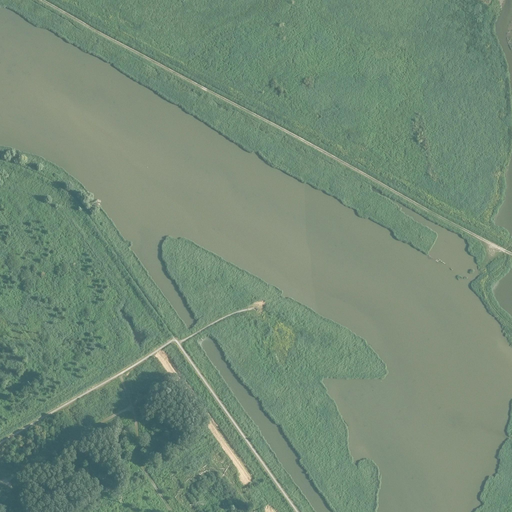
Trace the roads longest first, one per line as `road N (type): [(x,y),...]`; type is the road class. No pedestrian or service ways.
road 1 (track): [(511,253),(43,0)]
road 2 (track): [(0,480),(131,405)]
